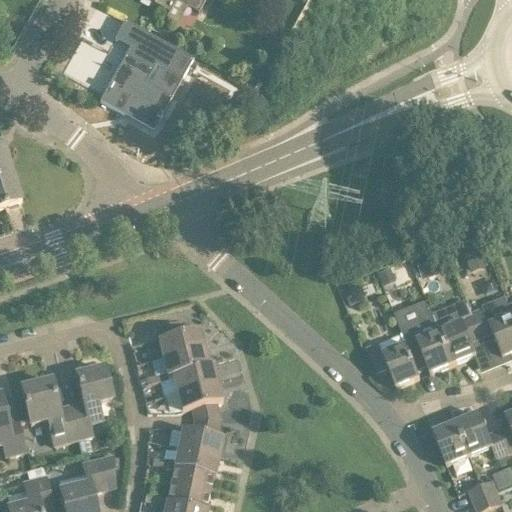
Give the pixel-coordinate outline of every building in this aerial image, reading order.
[(175,5),(186,11),(198,17),(207,0),(139,0),(168,17),(175,5)] [(141,35),(141,36),(132,52),(131,51),(130,52),(142,59),(152,41),(141,35)] [(152,132),(156,125),(157,123),(159,124),(171,102),(144,87),(151,74),(126,60),(100,105),(123,118),(124,117),(152,132)] [(3,152),(0,152),(0,183),(12,179),(3,152)] [(0,213),(4,212),(21,207),(12,179),(0,183),(0,213)] [(416,261),(418,268),(423,284),(451,275),(447,260),(444,252),(416,261)] [(468,309),(434,323),(440,337),(453,370),(477,360),(471,348),(482,344),(473,321),(468,309)] [(473,321),(482,344),(493,340),(502,363),(511,359),(511,320),(489,330),(484,316),(473,321)] [(440,337),(434,323),(433,321),(401,334),(403,339),(407,351),(416,374),(426,370),(430,379),(453,370),(440,337)] [(162,363),(203,353),(199,335),(183,339),(180,327),(155,333),(158,345),(162,363)] [(420,383),(416,374),(407,351),(403,339),(379,349),(367,353),(376,377),(388,373),(396,393),(420,383)] [(167,382),(168,382),(172,381),(172,380),(208,371),(203,353),(162,363),(166,378),(167,382)] [(176,399),(217,388),(213,369),(208,371),(172,380),(172,381),(176,399)] [(82,409),(69,412),(77,445),(92,442),(89,431),(101,427),(97,410),(112,406),(104,373),(75,380),(82,409)] [(166,378),(156,381),(158,388),(168,385),(168,382),(167,382),(166,378)] [(147,391),(158,388),(156,381),(145,384),(147,391)] [(77,445),(69,412),(58,415),(51,386),(21,394),(30,430),(48,426),(54,451),(77,445)] [(191,415),(194,425),(220,425),(216,408),(222,406),(217,388),(176,399),(181,417),(191,415)] [(0,400),(0,450),(3,450),(7,463),(27,458),(17,417),(5,420),(0,400)] [(479,420),(456,429),(470,462),(493,453),(498,464),(508,459),(499,436),(488,440),(480,419),(478,419),(479,420)] [(511,419),(507,422),(507,421),(506,422),(510,432),(499,436),(508,459),(511,457),(511,419)] [(223,444),(217,442),(220,425),(194,425),(191,437),(181,434),(177,453),(219,462),(223,444)] [(434,437),(433,438),(447,472),(470,462),(456,429),(434,437)] [(173,472),(213,481),(215,481),(219,462),(177,453),(174,468),(173,472)] [(83,470),(85,478),(88,489),(59,496),(60,500),(63,511),(94,511),(91,499),(116,493),(113,462),(83,470)] [(152,470),(163,473),(164,466),(153,463),(152,470)] [(174,468),(164,466),(163,473),(174,475),(171,490),(209,498),(213,481),(173,472),(174,468)] [(499,491),(511,486),(511,471),(511,472),(494,478),(499,491)] [(53,511),(46,483),(20,490),(25,510),(14,511),(53,511)] [(474,508),(497,498),(492,487),(469,496),(474,508)] [(168,504),(156,502),(155,509),(165,511),(166,507),(188,511),(206,511),(209,498),(171,490),(168,504)] [(474,508),(475,511),(496,511),(502,510),(497,498),(474,508)] [(144,507),(155,509),(156,502),(146,500),(144,507)]
